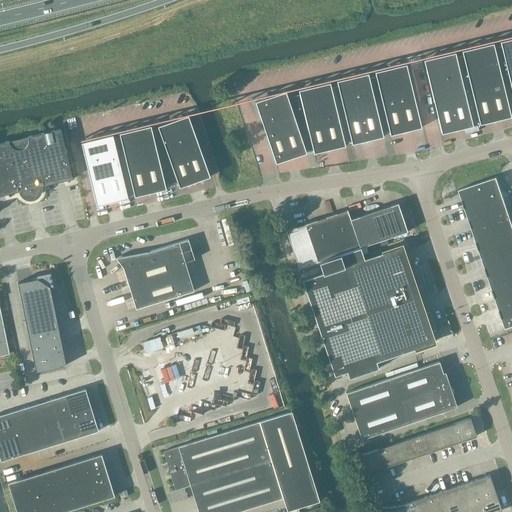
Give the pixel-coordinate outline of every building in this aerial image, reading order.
[(462,51),(463,55),(456,57),(455,53),(424,60),(441,134),(473,126),(472,122),(479,121),(480,125),(511,117),(510,113),(511,112),(511,38),(500,42),(501,46),(494,48),(493,43),(462,51)] [(299,95),(287,97),(286,92),(255,102),(276,164),(306,153),(306,152),(313,150),(314,154),(345,146),(344,142),(351,141),(352,144),(383,137),(382,133),(389,131),(390,135),(421,128),(406,64),(375,72),(376,76),(369,78),(368,74),(337,81),(338,86),(331,87),(330,83),(298,91),(299,95)] [(151,126),(81,143),(96,206),(128,198),(127,195),(134,193),(134,197),(166,189),(165,186),(177,183),(179,188),(210,177),(188,116),(158,127),(158,128),(152,130),(151,126)] [(9,141),(0,143),(0,195),(21,191),(21,193),(22,194),(24,196),(26,197),(27,198),(30,198),(32,198),(34,198),(36,197),(37,196),(39,194),(40,192),(40,190),(40,188),(40,186),(73,178),(61,129),(28,137),(29,139),(29,141),(28,143),(27,145),(26,147),(24,148),(22,149),(20,149),(18,149),(16,149),(14,148),(12,147),(11,145),(10,144),(9,141)] [(459,190),(506,329),(511,326),(511,222),(497,177),(459,190)] [(398,203),(350,219),(347,210),(286,230),(299,268),(319,262),(322,273),(302,280),(334,376),(347,372),(349,378),(378,368),(376,362),(433,342),(401,246),(364,259),(360,248),(407,232),(398,203)] [(419,243),(418,241),(417,237),(409,240),(411,246),(419,243)] [(148,252),(116,258),(123,268),(136,309),(194,291),(179,242),(148,252)] [(18,283),(36,372),(66,366),(49,281),(43,277),(18,283)] [(0,356),(10,354),(0,306),(0,356)] [(224,320),(214,317),(213,321),(224,324),(226,319),(237,322),(235,328),(240,330),(243,318),(226,313),(224,320)] [(192,328),(177,332),(178,337),(194,333),(192,328)] [(160,337),(143,342),(146,353),(163,348),(160,337)] [(444,372),(440,361),(346,393),(361,439),(458,407),(446,372),(444,372)] [(0,415),(0,457),(1,461),(99,431),(86,389),(0,415)] [(310,470),(292,412),(164,451),(176,490),(190,485),(198,511),(237,511),(283,498),(278,480),(310,470)] [(387,466),(461,441),(476,436),(470,418),(361,455),(368,475),(370,477),(387,466)] [(102,454),(8,483),(17,511),(63,511),(115,496),(102,454)] [(380,507),(380,510),(380,511),(497,511),(502,511),(490,475),(400,505),(380,507)] [(128,496),(126,490),(119,492),(121,498),(128,496)]
